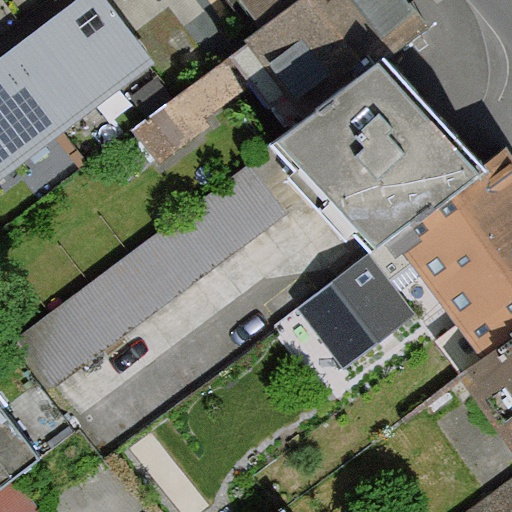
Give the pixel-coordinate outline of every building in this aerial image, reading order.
[(151,65),(102,0),(78,0),(2,57),(58,133),(151,65)] [(295,0),(263,26),(133,131),(161,165),(206,125),(199,119),(251,77),(270,102),(285,88),(305,114),(403,34),(420,20),(404,0),(295,0)] [(242,0),(263,26),(295,0),(242,0)] [(371,251),(491,154),(403,34),(305,114),(271,143),(294,167),(284,177),(344,240),(353,231),(371,251)] [(0,176),(58,133),(2,57),(0,58),(0,176)] [(511,178),(491,154),(371,251),(310,302),(331,330),(415,264),(439,297),(511,246),(511,178)] [(251,163),(17,336),(52,383),(286,211),(251,163)] [(456,322),(511,284),(511,246),(439,297),(456,322)] [(511,511),(511,284),(456,322),(481,358),(458,371),(511,448),(511,476),(464,511),(511,511)] [(0,414),(0,488),(36,462),(0,414)]
